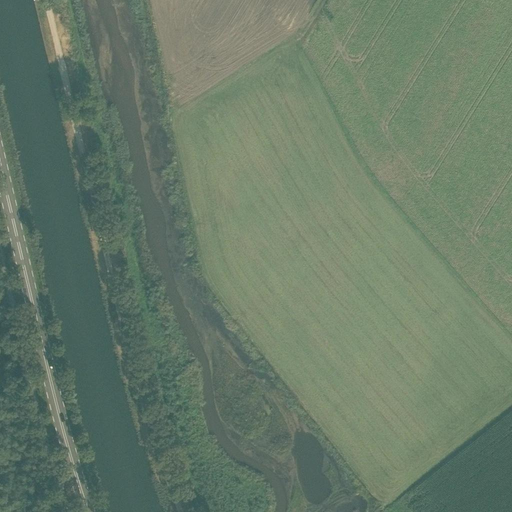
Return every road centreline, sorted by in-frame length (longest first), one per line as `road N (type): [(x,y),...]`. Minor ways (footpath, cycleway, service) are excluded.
road 1 (track): [(169,511),(48,0)]
road 2 (primary): [(88,511),(0,161)]
